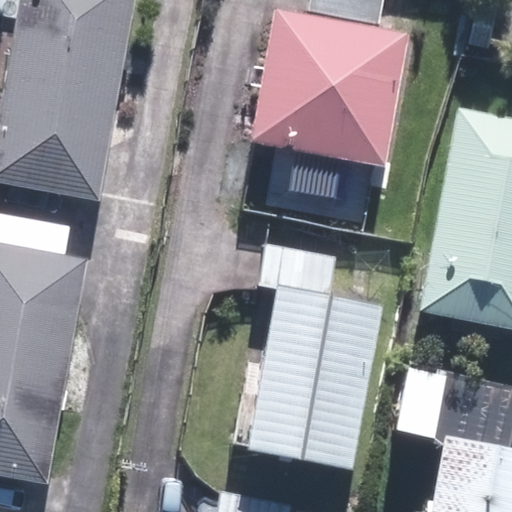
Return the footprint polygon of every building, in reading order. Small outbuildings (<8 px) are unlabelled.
[(28,0),(0,173),(0,188),(105,206),(139,0),(28,0)] [(318,0),(315,17),(362,24),(365,0),(318,0)] [(258,151),(391,174),(415,40),(281,17),(258,151)] [(430,318),(511,332),(511,124),(466,116),(430,318)] [(0,481),(55,491),(91,264),(69,260),(74,231),(0,219),(0,481)] [(257,459),(361,477),(389,312),(336,302),(342,260),(271,249),(264,287),(285,291),(257,459)] [(444,511),(511,511),(511,457),(504,456),(511,414),(511,386),(416,368),(407,420),(487,435),(484,451),(457,446),(444,511)] [(296,511),(297,508),(226,497),(223,511),(296,511)]
